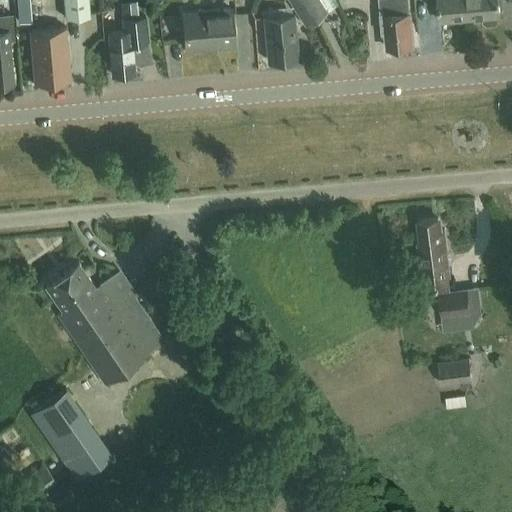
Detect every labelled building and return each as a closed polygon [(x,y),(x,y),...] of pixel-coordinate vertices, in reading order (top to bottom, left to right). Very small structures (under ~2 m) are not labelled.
[(89,0),(64,0),(66,19),(91,17),(89,0)] [(289,0),(306,25),(316,18),(327,10),(320,0),(289,0)] [(408,48),(410,46),(413,46),(410,11),(409,11),(407,0),(379,0),(381,14),(380,14),(382,33),(385,33),(387,48),(399,47),(402,49),(408,48)] [(437,0),(440,20),(470,18),(467,0),(437,0)] [(467,0),(470,18),(482,17),(483,21),(486,24),(495,23),(498,20),(498,15),(500,15),(498,0),(467,0)] [(18,22),(44,20),(43,2),(17,4),(18,22)] [(186,48),(234,43),(230,7),(182,12),(186,48)] [(268,59),(298,56),(294,13),(264,16),(268,59)] [(132,43),(147,41),(144,15),(123,17),(125,29),(108,31),(112,74),(134,72),(132,43)] [(0,83),(14,82),(8,16),(0,16),(0,83)] [(34,80),(70,77),(66,26),(29,29),(34,80)] [(418,286),(424,285),(424,286),(439,284),(443,315),(469,312),(466,289),(448,291),(447,284),(451,284),(444,229),(439,230),(438,218),(420,220),(422,240),(419,241),(422,270),(416,270),(413,275),(414,282),(418,286)] [(165,340),(134,294),(136,292),(129,281),(126,283),(117,270),(117,271),(96,286),(78,260),(45,283),(62,308),(57,312),(104,381),(165,340)] [(471,379),(468,358),(437,362),(439,383),(471,379)] [(151,379),(120,394),(137,428),(168,413),(151,379)] [(76,478),(111,455),(66,387),(31,411),(61,456),(76,478)] [(29,502),(55,483),(45,466),(17,485),(29,502)]
